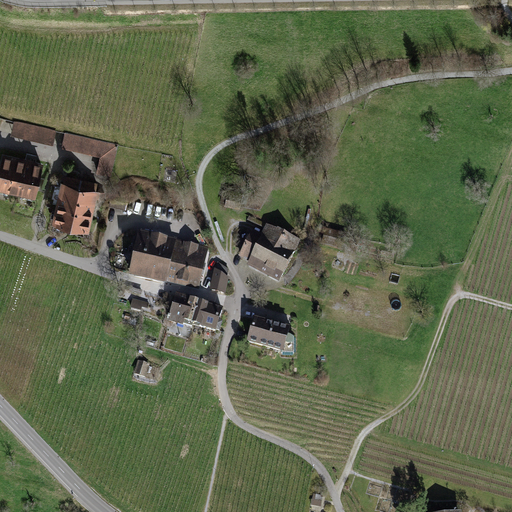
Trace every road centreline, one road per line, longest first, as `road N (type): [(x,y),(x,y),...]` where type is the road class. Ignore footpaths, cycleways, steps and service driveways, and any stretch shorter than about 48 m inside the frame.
road 1 (track): [(511,69),(420,77),(235,139),(212,153),(200,179),(220,244)]
road 2 (unclassified): [(342,511),(328,472),(232,411),(223,385),(244,279),(220,244),(192,237)]
road 3 (track): [(334,488),(359,433),(413,394),(449,302),(462,292),(511,306)]
road 4 (unclassified): [(0,233),(83,262),(105,259),(129,223),(192,237)]
road 5 (tertiary): [(104,511),(0,405)]
road 6 (unknown): [(105,259),(235,314)]
